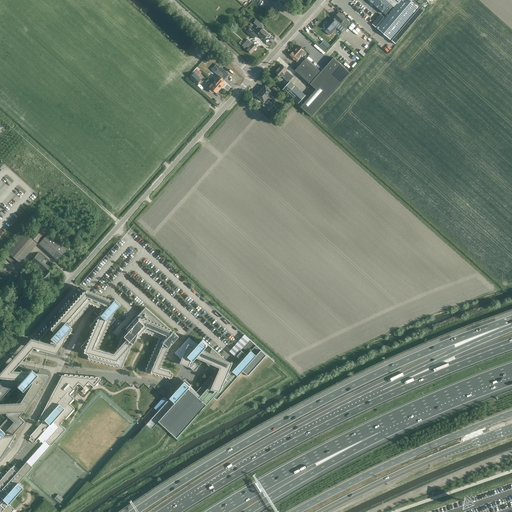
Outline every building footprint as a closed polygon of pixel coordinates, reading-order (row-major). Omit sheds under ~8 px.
[(368,0),(385,15),(395,3),(397,4),(400,0),(368,0)] [(410,0),(400,0),(397,4),(377,28),(391,40),(419,7),(410,0)] [(324,26),(328,29),(325,32),(330,36),(335,30),(333,28),(338,23),(345,29),(351,23),(339,12),(334,18),(335,18),(334,19),(332,18),(324,26)] [(254,23),(258,26),(253,31),(250,34),(254,38),(257,35),(258,36),(259,35),(264,39),(269,34),(263,29),(265,27),(262,24),(257,19),(254,23)] [(349,31),(355,26),(353,23),(347,29),(349,31)] [(250,54),(256,47),(247,39),(241,46),(250,54)] [(326,50),(330,45),(324,40),(320,45),(326,50)] [(298,46),(291,54),(289,56),(300,65),(295,70),(316,90),(333,71),(327,65),(321,72),(306,58),(305,59),(301,56),(302,55),(303,56),(306,52),(298,46)] [(206,63),(212,57),(209,54),(203,61),(206,63)] [(334,58),(327,65),(333,71),(301,107),(312,117),(317,111),(351,73),(334,58)] [(288,70),(281,65),(275,72),(281,77),(282,77),(288,82),(289,81),(293,77),(287,71),(288,70)] [(219,76),(213,82),(221,88),(225,84),(223,82),(226,78),(225,77),(228,74),(221,67),(215,73),(219,76)] [(199,74),(197,75),(194,73),(190,78),(197,84),(202,80),(200,78),(201,77),(199,74)] [(290,81),(283,90),(298,104),(306,96),(290,81)] [(217,93),(221,88),(213,82),(207,89),(212,93),(214,91),(217,93)] [(263,85),(259,89),(273,101),(277,97),(275,95),(274,97),(268,91),(269,90),(263,85)] [(273,101),(259,89),(256,93),(262,99),(262,98),(265,101),(266,100),(268,102),(268,103),(270,104),(273,101)] [(39,224),(28,236),(37,243),(47,232),(39,224)] [(27,235),(23,232),(5,251),(7,252),(3,256),(13,264),(16,261),(20,264),(37,244),(27,235)] [(38,244),(56,260),(57,259),(65,249),(66,249),(48,233),(38,244)] [(29,264),(38,272),(47,280),(55,271),(52,268),(53,266),(39,253),(29,264)] [(111,316),(114,310),(120,304),(114,299),(112,300),(111,299),(88,289),(86,289),(82,291),(73,301),(38,340),(30,338),(0,371),(0,377),(4,378),(0,382),(0,459),(10,448),(8,445),(15,434),(14,433),(24,421),(19,417),(23,412),(24,412),(38,395),(36,393),(48,374),(46,374),(34,373),(31,370),(29,372),(22,372),(21,370),(20,371),(12,371),(33,348),(56,354),(64,341),(66,339),(71,330),(71,328),(70,327),(91,304),(92,304),(92,305),(93,306),(97,307),(98,306),(102,308),(99,315),(98,315),(97,317),(98,317),(90,326),(92,328),(91,329),(92,329),(92,330),(92,331),(89,337),(80,347),(83,350),(84,351),(83,353),(86,353),(89,354),(87,359),(121,369),(132,343),(141,332),(158,339),(145,369),(145,371),(171,378),(172,373),(169,372),(170,371),(159,368),(171,341),(172,342),(178,336),(145,307),(125,329),(127,331),(123,336),(121,338),(114,353),(98,348),(104,333),(106,330),(115,320),(111,316)] [(275,362),(267,355),(251,341),(244,335),(230,351),(235,356),(236,355),(237,356),(241,360),(236,365),(232,361),(231,362),(225,359),(212,348),(211,347),(203,340),(198,345),(189,338),(189,337),(180,348),(179,347),(174,353),(175,354),(182,360),(181,363),(189,367),(194,372),(200,366),(203,362),(204,361),(209,365),(210,366),(215,370),(218,367),(219,367),(221,368),(215,380),(211,376),(196,392),(190,387),(190,386),(191,385),(185,379),(183,381),(177,388),(175,390),(175,391),(176,392),(166,403),(163,400),(161,403),(163,405),(159,410),(156,414),(151,420),(149,422),(146,425),(152,430),(158,423),(159,422),(168,431),(169,431),(171,433),(173,434),(177,439),(182,434),(191,423),(202,411),(205,414),(211,408),(214,411),(217,407),(223,413),(250,383),(253,385),(275,362)] [(40,436),(45,441),(43,443),(35,451),(41,456),(51,446),(65,429),(60,425),(62,423),(65,419),(74,409),(74,408),(70,404),(69,404),(73,399),(74,398),(70,395),(69,394),(73,390),(74,389),(73,388),(76,385),(80,385),(83,388),(86,385),(91,386),(93,387),(95,386),(98,386),(98,382),(100,379),(98,379),(98,377),(95,377),(95,378),(93,378),(93,377),(90,376),(90,378),(88,378),(88,376),(85,376),(85,377),(83,377),(83,376),(80,375),(79,377),(78,377),(78,375),(74,375),(74,376),(72,376),(73,375),(69,375),(69,376),(67,376),(67,374),(64,374),(64,375),(62,375),(50,397),(49,399),(47,404),(38,421),(43,421),(29,436),(30,437),(29,439),(32,442),(34,440),(35,441),(38,439),(40,436)] [(0,511),(10,511),(14,509),(9,504),(23,488),(18,483),(32,467),(26,462),(17,472),(11,468),(0,480),(0,511)]
